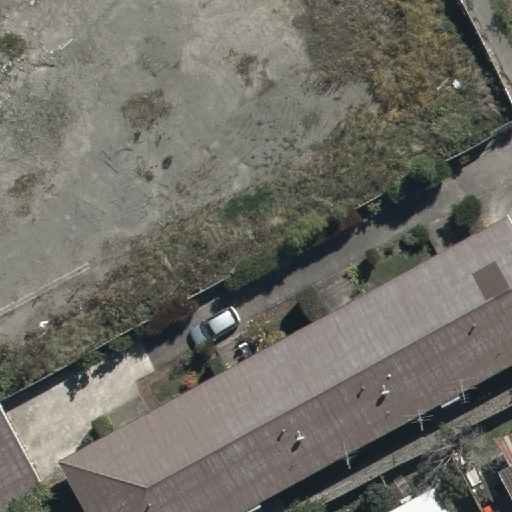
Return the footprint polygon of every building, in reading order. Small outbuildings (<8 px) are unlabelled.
[(0,207),(54,177),(31,137),(61,119),(27,58),(10,68),(0,49),(0,207)] [(113,429),(59,456),(88,511),(247,511),(262,504),(259,498),(437,400),(441,407),(462,395),(459,389),(511,359),(511,219),(509,214),(465,238),(453,216),(423,232),(435,254),(150,409),(144,398),(107,416),(113,429)] [(0,511),(36,511),(48,506),(0,413),(0,511)] [(511,432),(499,440),(509,460),(498,466),(511,492),(511,432)] [(447,511),(431,483),(379,511),(447,511)]
